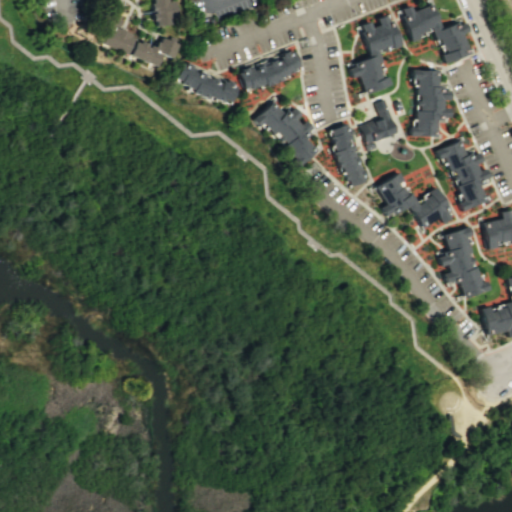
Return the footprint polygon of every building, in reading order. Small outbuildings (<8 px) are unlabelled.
[(145,0),(147,25),(170,24),(168,0),(163,0),(162,0),(145,0)] [(468,53),(461,34),(468,32),(463,20),(457,23),(456,21),(440,27),(430,3),(410,11),(408,4),(399,8),(401,15),(399,16),(408,40),(416,37),(415,34),(425,30),(424,28),(428,26),(434,39),(438,37),(441,46),(443,45),(446,53),(440,55),(443,63),(468,53)] [(384,13),(387,19),(389,18),(400,44),(390,48),(388,45),(385,46),(386,50),(381,52),(379,48),(374,50),(379,60),(375,62),(379,71),(376,72),(379,78),(384,76),(388,83),(363,93),(355,75),(349,77),(345,68),(352,65),(351,62),(367,55),(357,32),(361,31),(358,24),(368,20),(370,26),(376,24),(373,18),(384,13)] [(152,64),(155,54),(167,58),(172,43),(154,37),(152,45),(113,31),(117,17),(108,14),(97,45),(152,64)] [(298,65),(292,50),(287,52),(286,49),(279,52),(280,54),(277,55),(278,59),(274,60),(273,58),(266,61),(267,63),(261,65),(260,63),(253,65),(254,67),(250,69),(249,67),(247,68),(246,65),(239,68),(239,70),(235,72),(241,88),(247,85),(250,88),(263,83),(264,85),(280,78),(279,76),(292,70),(292,68),(298,65)] [(179,62),(173,77),(179,79),(177,83),(191,88),(189,91),(206,98),(207,94),(221,99),(222,97),(228,99),(233,86),(230,84),(231,81),(225,79),(224,81),(221,80),(220,82),(215,80),(216,78),(210,76),(209,77),(202,75),(203,73),(196,70),(196,72),(192,70),(193,68),(189,66),(189,65),(185,64),(185,65),(179,62)] [(409,69),(409,79),(414,79),(414,95),(418,95),(418,101),(414,101),(414,106),(417,106),(417,111),(414,111),(413,127),(407,127),(407,136),(434,136),(434,120),(440,120),(440,117),(447,117),(447,108),(440,108),(440,100),(448,100),(448,90),(442,90),(442,85),(436,85),(436,70),(409,69)] [(371,104),(376,117),(355,125),(362,143),(393,131),(381,100),(371,104)] [(268,101),(248,118),(254,125),(258,122),(269,133),(273,130),(276,134),(273,136),(277,141),(279,139),(281,142),(278,144),(296,165),(314,149),(302,136),(306,132),(305,130),(310,126),(303,119),(298,124),(292,118),(297,114),(291,107),(286,112),(284,109),(279,113),(268,101)] [(326,129),(342,123),(344,127),(346,127),(348,133),(347,134),(348,137),(344,138),(346,143),(348,142),(351,148),(349,149),(351,155),(354,154),(356,161),(354,162),(356,166),(358,166),(360,168),(362,167),(365,175),(364,176),(365,180),(348,186),(346,180),(344,180),(338,166),(335,167),(329,151),(332,150),(326,136),(328,135),(326,129)] [(455,139),(430,151),(434,159),(440,157),(446,170),(450,169),(452,175),(449,176),(451,180),(454,179),(456,183),(452,185),(460,200),(454,203),(458,211),(483,200),(477,185),(481,183),(480,180),(486,177),(481,167),(475,170),(472,164),(479,161),(474,152),(468,154),(467,151),(461,154),(455,139)] [(361,145),(363,151),(376,146),(374,140),(361,145)] [(393,172),(371,185),(383,204),(377,207),(381,214),(386,211),(388,214),(402,205),(417,228),(434,216),(437,221),(445,217),(441,210),(444,209),(431,187),(424,191),(426,194),(418,199),(419,202),(414,203),(407,191),(403,193),(398,186),(397,187),(393,182),(398,179),(393,172)] [(511,219),(511,215),(509,216),(507,209),(496,212),(498,217),(477,222),(484,250),(495,248),(493,242),(498,241),(499,242),(508,240),(509,244),(511,243),(511,219)] [(465,227),(441,235),(446,250),(440,252),(441,255),(434,257),(437,267),(443,265),(445,271),(439,273),(442,283),(449,281),(450,284),(455,283),(460,298),(486,290),(483,280),(477,282),(463,236),(467,235),(465,227)] [(476,309),(482,336),(502,331),(504,338),(511,336),(511,314),(511,311),(511,310),(511,275),(502,278),(504,286),(510,285),(511,293),(508,293),(508,296),(511,295),(511,301),(500,304),(501,307),(492,310),(492,311),(487,312),(486,307),(476,309)]
